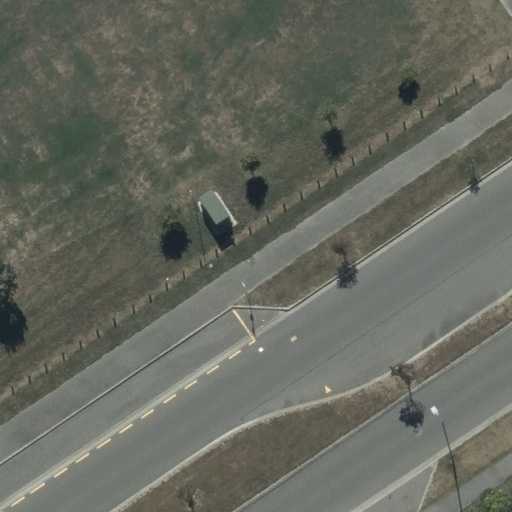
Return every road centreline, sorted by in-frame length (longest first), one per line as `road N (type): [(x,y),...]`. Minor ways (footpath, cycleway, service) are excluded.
road 1 (tertiary): [(62,511),(511,206)]
road 2 (tertiary): [(511,364),(292,511)]
